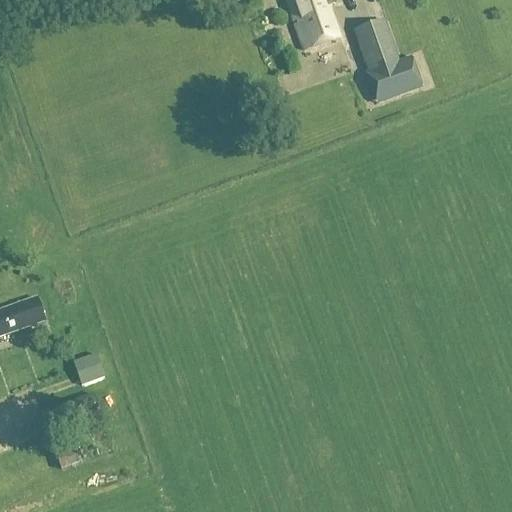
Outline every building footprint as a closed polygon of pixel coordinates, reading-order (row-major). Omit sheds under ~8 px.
[(282,0),(301,54),(336,42),(322,2),(328,0),(282,0)] [(397,65),(382,23),(353,33),(367,75),(368,76),(397,65)] [(368,76),(367,75),(365,76),(375,106),(421,90),(410,60),(397,65),(368,76)] [(33,301),(0,313),(0,339),(42,325),(33,301)] [(89,386),(108,380),(99,352),(80,359),(89,386)] [(16,396),(38,388),(24,353),(3,361),(16,396)] [(91,399),(41,415),(48,439),(99,422),(91,399)] [(62,459),(98,453),(95,436),(59,442),(62,459)]
